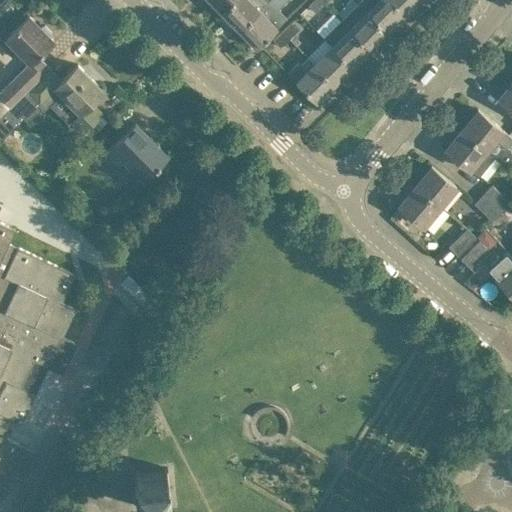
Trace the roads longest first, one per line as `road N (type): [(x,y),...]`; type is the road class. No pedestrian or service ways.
road 1 (residential): [(343,190),(306,168),(134,0)]
road 2 (residential): [(506,0),(343,190)]
road 3 (residential): [(511,355),(364,227),(343,190)]
